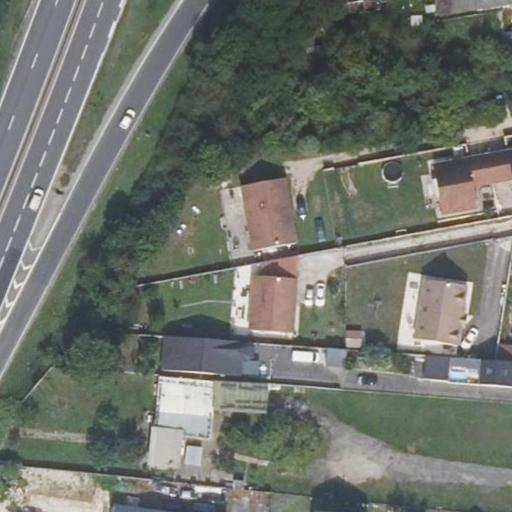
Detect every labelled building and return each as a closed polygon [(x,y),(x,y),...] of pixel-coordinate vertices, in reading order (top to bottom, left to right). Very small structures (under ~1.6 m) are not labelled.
[(511,0),(436,0),(438,15),(511,4),(511,0)] [(511,154),(496,157),(500,184),(511,181),(511,154)] [(496,157),(442,166),(451,215),(484,209),(481,187),(500,184),(496,157)] [(291,179),(248,187),(259,252),(303,244),(291,179)] [(307,335),(311,281),(267,277),(263,332),(307,335)] [(471,292),(430,286),(421,340),(463,346),(471,292)] [(163,370),(162,371),(240,378),(243,342),(166,337),(163,370)] [(311,348),(310,356),(323,357),(323,349),(311,348)] [(511,362),(432,357),(430,382),(478,386),(511,388),(511,362)] [(215,383),(162,379),(160,398),(159,411),(213,416),(213,409),(214,403),(215,383)] [(478,386),(430,382),(428,397),(477,401),(478,386)] [(268,388),(215,383),(214,403),(213,409),(267,413),(268,388)] [(159,411),(158,414),(153,465),(179,467),(182,438),(210,440),(212,419),(213,416),(159,411)]
